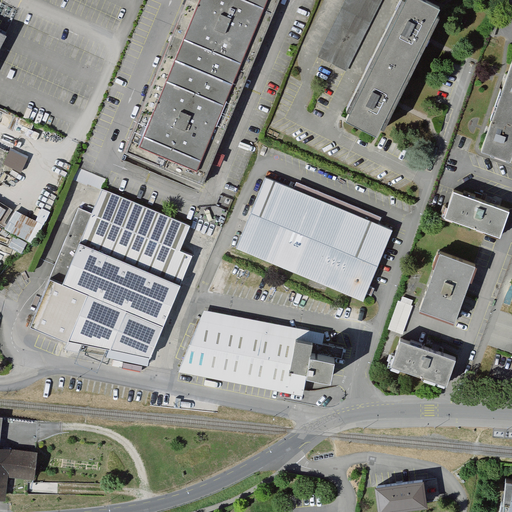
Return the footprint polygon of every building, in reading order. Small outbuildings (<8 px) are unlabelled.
[(186,0),(123,154),(201,187),(278,0),(186,0)] [(385,0),(349,0),(319,59),(348,73),(385,0)] [(444,11),(421,0),(410,0),(409,3),(406,2),(348,116),(352,119),(349,126),(380,141),(383,134),(387,136),(444,20),(440,18),(444,11)] [(511,153),(511,60),(479,152),(509,163),(511,153)] [(12,147),(6,162),(24,170),(30,155),(12,147)] [(101,188),(105,177),(80,167),(75,178),(101,188)] [(295,187),(267,175),(237,248),(366,301),(395,228),(381,223),(384,216),(298,180),(295,187)] [(194,227),(105,190),(94,215),(81,209),(51,278),(92,295),(68,350),(109,358),(129,311),(167,327),(196,257),(184,251),(194,227)] [(510,209),(454,190),(445,217),(501,236),(510,209)] [(16,209),(9,229),(32,238),(39,218),(16,209)] [(476,266),(440,252),(420,310),(455,323),(476,266)] [(389,327),(403,332),(415,299),(401,294),(389,327)] [(325,333),(205,310),(179,372),(304,396),(309,374),(332,379),(337,357),(344,358),(345,349),(323,344),(325,333)] [(458,356),(402,336),(393,363),(449,383),(458,356)] [(0,496),(5,497),(7,475),(34,478),(37,451),(0,446),(0,445),(3,417),(0,416),(0,496)] [(511,511),(511,477),(505,476),(499,511),(511,511)] [(428,477),(379,484),(383,510),(432,503),(428,477)]
